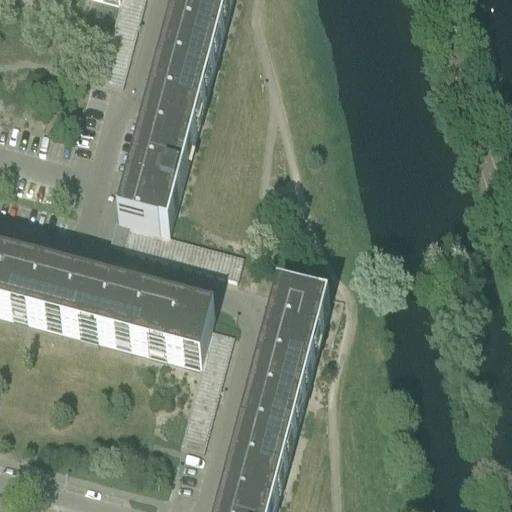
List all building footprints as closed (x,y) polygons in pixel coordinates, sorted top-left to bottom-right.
[(73,0),(117,12),(118,9),(120,0),(73,0)] [(142,15),(145,4),(129,0),(120,0),(118,9),(142,15)] [(233,0),(187,0),(125,233),(118,231),(118,232),(129,236),(129,234),(140,238),(152,241),(163,244),(169,245),(233,0)] [(140,27),(142,15),(118,9),(117,12),(115,21),(140,27)] [(137,38),(140,27),(115,21),(112,32),(137,38)] [(134,50),(137,38),(112,32),(109,44),(134,50)] [(131,61),(134,50),(109,44),(107,55),(131,61)] [(128,72),(131,61),(107,55),(104,66),(128,72)] [(125,84),(128,72),(104,66),(101,78),(125,84)] [(122,95),(125,84),(101,78),(98,89),(122,95)] [(118,232),(115,231),(109,254),(122,258),(129,236),(118,232)] [(134,261),(140,238),(129,234),(129,236),(122,258),(134,261)] [(145,264),(152,241),(140,238),(134,261),(145,264)] [(157,267),(163,244),(152,241),(145,264),(157,267)] [(175,247),(169,245),(163,244),(157,267),(168,270),(175,247)] [(180,274),(186,250),(175,247),(168,270),(180,274)] [(191,277),(198,253),(186,250),(180,274),(191,277)] [(203,280),(209,257),(198,253),(191,277),(203,280)] [(215,283),(221,260),(209,257),(203,280),(215,283)] [(226,286),(232,263),(221,260),(215,283),(226,286)] [(244,266),(232,263),(226,286),(238,289),(244,266)] [(0,323),(200,376),(201,374),(204,362),(207,351),(210,340),(213,328),(212,327),(210,334),(0,278),(0,323)] [(274,511),(323,337),(327,317),(328,317),(328,316),(277,304),(277,305),(284,307),(229,511),(274,511)] [(230,357),(233,346),(210,340),(207,351),(230,357)] [(227,369),(230,357),(207,351),(204,362),(227,369)] [(224,380),(227,369),(204,362),(201,374),(224,380)] [(221,391),(224,380),(201,374),(200,376),(198,385),(221,391)] [(218,403),(221,391),(198,385),(195,397),(218,403)] [(215,414),(218,403),(195,397),(192,408),(215,414)] [(212,426),(215,414),(192,408),(188,419),(212,426)] [(209,437),(212,426),(188,419),(185,431),(209,437)] [(206,449),(209,437),(185,431),(182,442),(206,449)] [(203,460),(206,449),(182,442),(179,454),(203,460)]
